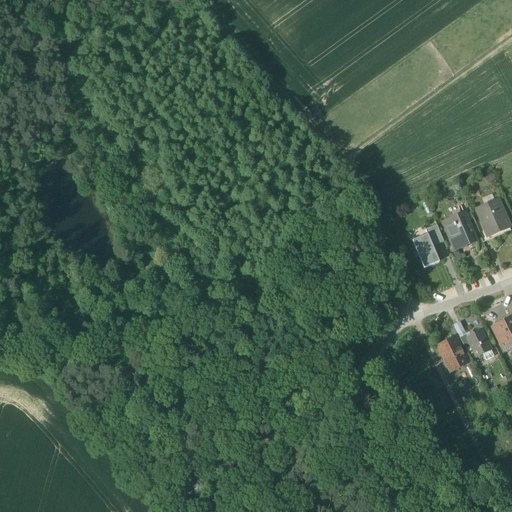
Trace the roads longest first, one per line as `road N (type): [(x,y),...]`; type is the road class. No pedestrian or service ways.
road 1 (track): [(411,315),(381,309),(38,365),(0,360)]
road 2 (track): [(411,315),(391,329),(299,511)]
road 3 (track): [(511,508),(411,315)]
road 4 (track): [(346,160),(206,0)]
road 5 (track): [(346,160),(511,40)]
road 6 (track): [(411,315),(346,160)]
